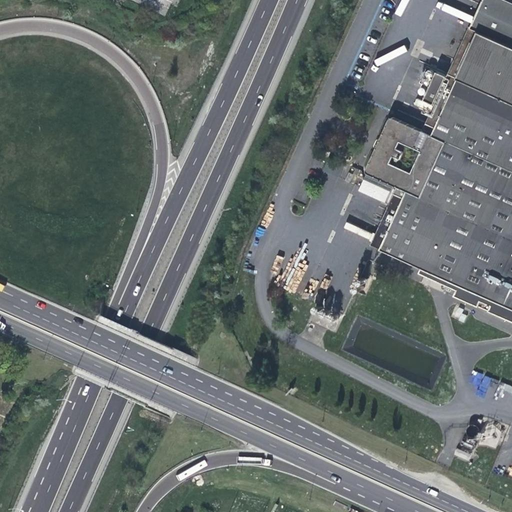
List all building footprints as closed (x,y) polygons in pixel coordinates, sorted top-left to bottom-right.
[(457,59),(453,68),(455,69),(430,123),(428,122),(425,130),(395,116),(393,117),(391,118),(368,170),(368,171),(368,172),(369,173),(398,187),(395,194),(397,195),(395,200),(393,198),(389,207),(392,208),(390,211),(388,210),(384,218),(386,219),(385,223),(383,221),(379,229),(381,230),(379,234),(377,233),(373,242),(376,243),(374,246),(511,307),(511,44),(474,27),(472,32),(470,31),(466,39),(468,40),(467,42),(465,41),(462,49),(464,49),(463,51),(461,50),(457,58),(460,59),(459,60),(457,59)] [(427,99),(437,103),(450,75),(440,70),(427,99)] [(376,270),(372,279),(378,281),(382,272),(376,270)] [(478,426),(476,426),(475,426),(472,427),(471,429),(470,432),(470,434),(471,436),(473,438),(475,439),(477,439),(479,438),(482,436),(483,432),(483,431),(481,428),(478,426)] [(474,456),(459,450),(457,456),(471,462),(474,456)]
